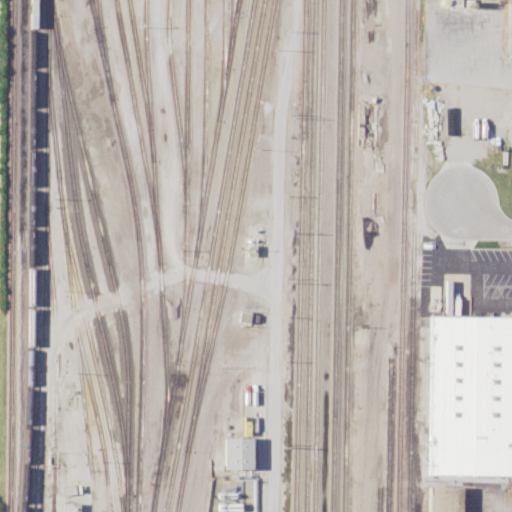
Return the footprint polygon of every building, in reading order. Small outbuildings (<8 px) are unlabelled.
[(511,320),(423,319),(418,477),(511,479),(511,320)] [(251,437),(252,469),(225,469),(224,438),(251,437)] [(61,486),(62,495),(79,493),(78,484),(61,486)] [(425,487),(424,511),(459,511),(460,486),(425,487)] [(61,511),(61,503),(78,503),(78,511),(61,511)]
